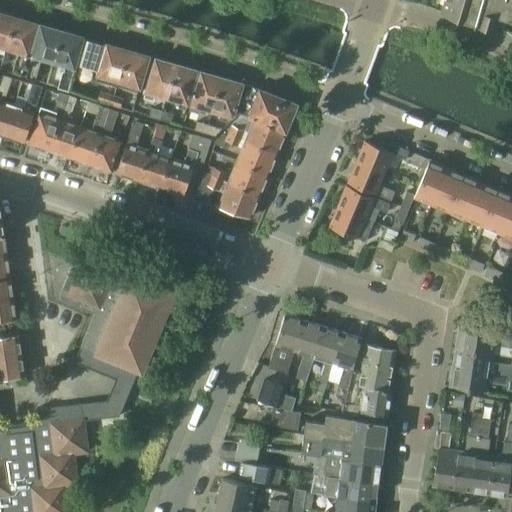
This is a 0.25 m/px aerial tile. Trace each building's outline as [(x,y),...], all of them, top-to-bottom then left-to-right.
[(511,0),(445,0),(442,12),(501,29),(505,15),(511,17),(511,0)] [(0,46),(5,48),(14,17),(0,13),(0,46)] [(27,55),(36,24),(14,17),(5,48),(17,51),(11,72),(22,75),(28,55),(27,55)] [(35,80),(42,58),(53,61),(61,31),(40,25),(32,57),(31,57),(26,77),(35,80)] [(73,69),(83,37),(61,31),(53,61),(64,65),(57,87),(68,90),(73,69)] [(118,84),(128,50),(107,44),(107,45),(86,39),(79,66),(99,72),(98,75),(97,78),(118,84)] [(148,56),(128,50),(118,84),(136,90),(137,87),(139,87),(148,56)] [(146,91),(144,98),(154,101),(156,94),(167,97),(176,64),(155,58),(146,91)] [(176,64),(167,97),(178,100),(176,107),(185,109),(187,103),(196,70),(176,64)] [(191,104),(189,111),(199,114),(201,107),(212,110),(221,78),(201,72),(191,104)] [(1,75),(0,77),(0,132),(4,134),(14,105),(4,102),(12,78),(1,75)] [(221,78),(212,110),(221,113),(218,120),(226,122),(231,116),(233,114),(242,84),(240,83),(239,83),(221,78)] [(32,83),(24,108),(14,105),(4,134),(22,140),(32,110),(34,111),(42,87),(32,83)] [(256,125),(258,120),(268,93),(258,89),(252,87),(247,101),(240,119),(252,124),(256,125)] [(97,100),(97,101),(110,105),(114,96),(100,91),(97,100)] [(38,114),(29,143),(50,150),(68,96),(59,92),(56,101),(53,112),(51,117),(39,113),(38,114)] [(258,120),(284,132),(286,128),(289,130),(296,111),(293,110),(296,104),(268,93),(258,120)] [(68,96),(50,150),(70,157),(80,127),(68,123),(76,98),(68,96)] [(123,98),(114,96),(110,105),(120,108),(123,98)] [(236,145),(242,129),(249,133),(252,124),(240,119),(247,101),(243,99),(239,113),(228,123),(231,124),(227,134),(222,132),(214,140),(212,146),(222,151),(224,147),(227,148),(229,143),(236,145)] [(92,131),(80,127),(70,157),(91,164),(109,108),(99,105),(92,131)] [(109,108),(91,164),(110,170),(121,140),(122,139),(111,135),(116,119),(116,117),(118,111),(117,111),(109,108)] [(151,108),(148,117),(160,120),(163,111),(151,108)] [(170,123),(173,114),(163,111),(160,120),(170,123)] [(246,141),(275,153),(284,132),(258,120),(256,125),(252,124),(249,133),(246,141)] [(140,133),(143,123),(136,121),(132,123),(130,130),(140,133)] [(197,121),(194,130),(205,133),(208,124),(197,121)] [(215,136),(222,128),(208,124),(205,133),(215,136)] [(130,130),(126,143),(116,171),(139,179),(148,151),(135,147),(139,135),(140,133),(130,130)] [(170,158),(161,186),(184,194),(195,160),(203,162),(210,140),(193,134),(184,163),(170,158)] [(148,151),(139,179),(161,186),(170,158),(158,154),(162,140),(161,140),(153,137),(152,139),(151,142),(148,151)] [(246,141),(237,162),(266,174),(275,153),(246,141)] [(366,141),(357,161),(383,172),(392,152),(405,158),(408,151),(390,143),(387,150),(366,141)] [(414,154),(411,162),(426,168),(429,160),(414,154)] [(431,206),(447,168),(429,160),(426,168),(415,195),(413,198),(431,206)] [(391,200),(394,191),(378,184),(383,172),(357,161),(348,182),(375,193),(391,200)] [(229,183),(257,195),(266,174),(237,162),(229,183)] [(212,175),(211,175),(224,181),(227,172),(214,167),(212,175)] [(448,213),(464,175),(447,168),(431,206),(448,213)] [(214,188),(220,191),(224,181),(211,175),(212,175),(204,171),(195,200),(208,204),(214,188)] [(465,220),(481,182),(464,175),(448,213),(465,220)] [(482,227),(498,189),(481,182),(465,220),(482,227)] [(219,207),(248,217),(257,195),(229,183),(219,207)] [(365,217),(370,205),(386,212),(389,203),(374,197),(347,185),(338,206),(365,217)] [(499,235),(511,203),(511,195),(498,189),(482,227),(499,235)] [(407,192),(400,206),(408,210),(413,198),(415,195),(407,192)] [(511,240),(511,203),(499,235),(511,240)] [(356,237),(365,242),(374,221),(365,217),(338,206),(329,226),(356,238),(356,237)] [(400,206),(394,221),(402,224),(408,210),(400,206)] [(404,231),(400,238),(411,243),(412,243),(412,242),(415,235),(404,231)] [(376,246),(391,252),(395,244),(380,238),(376,246)] [(417,245),(429,250),(432,251),(435,244),(432,243),(420,238),(417,245)] [(435,244),(432,251),(446,258),(447,257),(449,250),(435,244)] [(452,259),(451,260),(460,264),(466,266),(469,258),(463,256),(455,252),(452,259)] [(0,275),(10,274),(7,254),(0,255),(0,275)] [(71,265),(57,298),(95,313),(81,347),(74,363),(90,370),(97,354),(121,364),(138,370),(141,372),(174,293),(129,274),(128,275),(76,254),(71,265)] [(469,258),(466,266),(476,270),(481,272),(484,265),(479,262),(469,258)] [(485,273),(485,274),(491,277),(499,280),(502,272),(494,269),(488,266),(486,273),(485,273)] [(502,272),(499,280),(507,283),(511,285),(511,276),(510,276),(502,272)] [(10,278),(0,279),(0,299),(13,298),(10,278)] [(0,320),(16,318),(13,298),(0,299),(0,320)] [(287,373),(293,355),(304,320),(285,315),(275,344),(268,367),(287,373)] [(304,320),(295,350),(298,351),(304,353),(299,372),(297,378),(306,381),(314,356),(324,327),(304,320)] [(343,333),(324,327),(314,357),(324,360),(315,390),(324,393),(327,382),(333,362),(334,363),(343,333)] [(458,336),(456,348),(490,354),(511,357),(511,337),(461,329),(460,337),(458,336)] [(344,366),(338,385),(346,388),(348,384),(362,339),(343,333),(334,363),(344,366)] [(0,380),(23,377),(23,375),(23,374),(22,373),(20,355),(18,335),(0,337),(0,380)] [(346,388),(343,402),(355,404),(356,396),(357,396),(358,385),(391,391),(391,390),(389,390),(396,350),(366,345),(361,373),(352,370),(348,384),(346,388)] [(456,348),(454,360),(456,361),(455,367),(511,376),(511,360),(510,363),(489,360),(490,354),(456,348)] [(452,374),(450,386),(484,392),(485,382),(507,386),(506,390),(511,391),(511,376),(455,367),(454,374),(452,374)] [(285,386),(264,379),(257,400),(268,403),(278,406),(280,402),(285,386)] [(343,402),(340,411),(358,415),(358,410),(387,414),(391,391),(358,385),(357,396),(356,396),(355,404),(343,402)] [(452,405),(462,407),(464,396),(454,394),(452,405)] [(87,450),(81,403),(35,409),(37,424),(26,425),(26,421),(11,423),(11,427),(0,428),(0,511),(67,511),(64,484),(76,483),(73,452),(87,450)] [(301,412),(278,408),(272,407),(270,425),(298,430),(301,412)] [(440,414),(437,430),(448,432),(450,414),(440,414)] [(305,420),(303,436),(323,438),(382,446),(385,425),(386,424),(357,420),(326,416),(325,423),(305,420)] [(477,437),(479,419),(472,418),(471,418),(468,436),(477,437)] [(479,419),(477,437),(488,439),(490,421),(488,420),(481,419),(479,419)] [(448,432),(437,430),(436,430),(433,448),(438,448),(432,485),(451,487),(456,451),(449,450),(451,433),(448,432)] [(451,487),(469,490),(477,437),(468,436),(466,435),(464,452),(456,451),(451,487)] [(303,436),(301,452),(320,455),(332,456),(342,458),(380,463),(382,446),(323,438),(303,436)] [(487,493),(493,456),(487,455),(490,439),(488,439),(477,437),(469,490),(487,493)] [(511,442),(506,441),(503,441),(501,457),(493,456),(487,493),(507,496),(511,467),(511,442)] [(242,444),(238,460),(273,466),(276,452),(242,444)] [(324,466),(323,475),(377,482),(380,463),(342,458),(341,468),(324,466)] [(235,476),(269,483),(273,466),(238,460),(235,476)] [(323,475),(322,484),(326,485),(325,493),(324,496),(337,497),(375,501),(377,482),(323,475)] [(254,486),(223,479),(219,500),(250,507),(254,486)] [(305,491),(295,488),(292,506),(303,508),(305,491)] [(337,497),(334,511),(373,511),(375,501),(337,497)] [(279,499),(276,511),(286,511),(289,501),(279,499)] [(248,511),(250,507),(219,500),(215,511),(248,511)]
